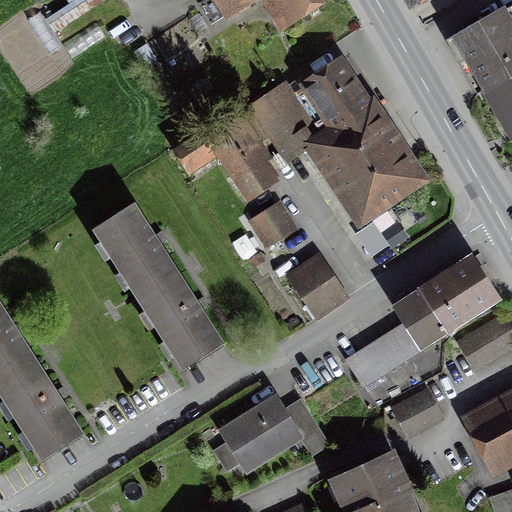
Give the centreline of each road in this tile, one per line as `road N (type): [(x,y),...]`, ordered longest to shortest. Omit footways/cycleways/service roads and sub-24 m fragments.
road 1 (residential): [(500,217),(13,511)]
road 2 (secondary): [(406,51),(500,217)]
